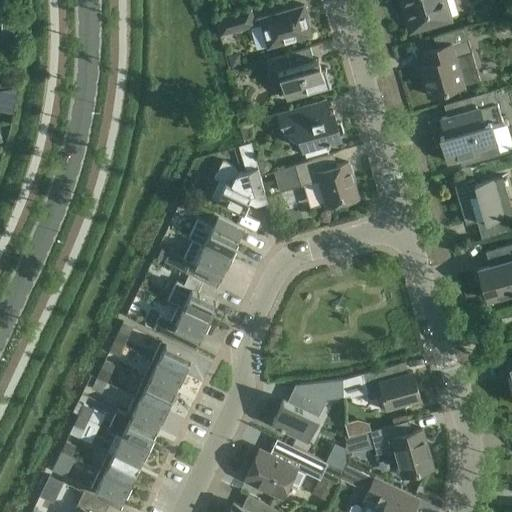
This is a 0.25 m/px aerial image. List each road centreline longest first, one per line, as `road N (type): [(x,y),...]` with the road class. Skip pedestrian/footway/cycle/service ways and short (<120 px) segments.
road 1 (residential): [(187,511),(245,403),(246,344),(279,273),(406,228)]
road 2 (tertiary): [(0,332),(49,227),(76,129),(89,64),(87,0)]
road 3 (residential): [(406,228),(465,420),(469,455),(458,511)]
road 4 (residential): [(344,0),(406,228)]
